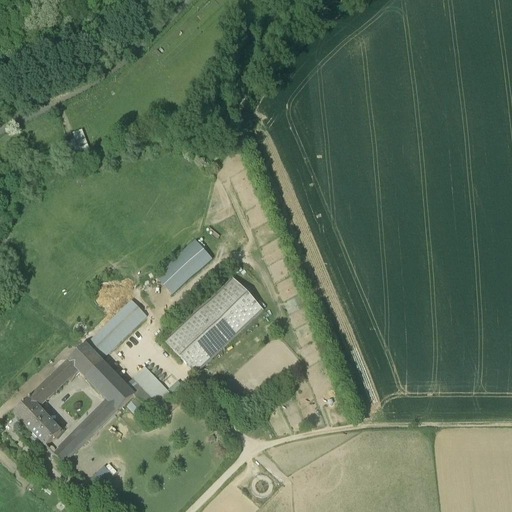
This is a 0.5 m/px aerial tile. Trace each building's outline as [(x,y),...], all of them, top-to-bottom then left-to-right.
[(71,140),(77,154),(90,148),(85,134),(71,140)] [(196,249),(156,287),(173,304),(212,266),(196,249)] [(234,289),(167,352),(196,383),(263,320),(234,289)] [(119,308),(120,303),(118,298),(116,294),(112,291),(107,290),(102,291),(98,294),(95,298),(94,303),(95,308),(98,312),(102,315),(107,316),(112,315),(116,312),(119,308)] [(132,310),(86,353),(103,371),(103,366),(146,325),(132,310)] [(88,340),(88,337),(88,334),(86,332),(84,330),(81,330),(78,330),(76,332),(74,334),(74,337),(74,340),(76,342),(78,344),(81,344),(84,344),(86,342),(88,340)] [(86,353),(86,354),(69,370),(79,380),(108,410),(108,411),(118,421),(135,405),(124,393),(103,371),(86,353)] [(69,370),(30,407),(39,416),(79,380),(69,370)] [(145,377),(131,391),(129,389),(124,393),(135,405),(154,426),(174,407),(145,377)] [(179,392),(170,401),(174,406),(184,397),(179,392)] [(30,407),(15,421),(47,455),(62,441),(39,416),(30,407)] [(136,409),(129,416),(142,431),(150,424),(136,409)] [(108,411),(54,463),(64,474),(118,421),(108,411)] [(102,503),(119,484),(107,474),(91,493),(102,503)]
